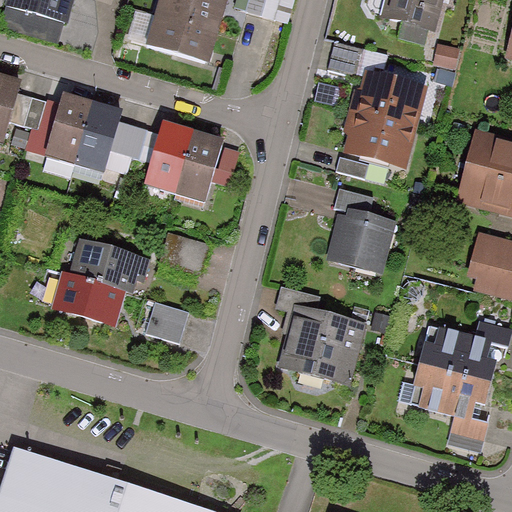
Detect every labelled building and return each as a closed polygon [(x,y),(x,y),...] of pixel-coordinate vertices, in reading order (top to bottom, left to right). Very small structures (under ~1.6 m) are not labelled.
[(14,0),(12,9),(63,23),(69,0),(14,0)] [(211,0),(166,0),(161,17),(215,33),(223,4),(211,0)] [(292,0),(250,0),(247,12),(286,23),(292,0)] [(441,0),(393,0),(388,19),(433,32),(441,0)] [(161,17),(152,47),(206,63),(215,33),(161,17)] [(366,50),(336,42),(328,72),(359,80),(366,50)] [(369,78),(359,115),(414,130),(424,93),(369,78)] [(0,137),(7,140),(11,124),(20,95),(21,88),(0,82),(0,137)] [(62,107),(20,95),(11,124),(54,136),(62,107)] [(93,108),(64,100),(62,107),(54,136),(49,153),(77,161),(93,108)] [(121,116),(93,108),(77,161),(106,169),(111,153),(119,124),(121,116)] [(359,115),(349,151),(405,166),(414,130),(359,115)] [(163,137),(119,124),(111,153),(155,166),(163,137)] [(194,139),(165,130),(163,137),(155,166),(150,183),(179,191),(194,139)] [(223,147),(194,139),(179,191),(208,199),(223,147)] [(511,146),(482,139),(467,198),(511,209),(511,146)] [(341,158),(337,172),(367,181),(371,166),(341,158)] [(353,215),(371,219),(376,199),(341,190),(335,210),(353,215)] [(371,219),(353,215),(352,220),(344,218),(333,261),(357,268),(359,261),(382,267),(394,225),(371,219)] [(207,245),(169,236),(161,266),(199,276),(207,245)] [(511,247),(486,241),(477,274),(482,276),(478,292),(511,300),(511,247)] [(149,263),(89,244),(79,279),(120,292),(127,294),(129,286),(133,287),(136,278),(144,280),(149,263)] [(110,325),(120,292),(79,279),(71,276),(61,310),(110,325)] [(297,309),(317,314),(321,298),(284,288),(279,309),(296,313),(297,309)] [(190,313),(156,304),(148,335),(182,344),(190,313)] [(317,314),(297,309),(296,313),(282,367),(301,372),(303,365),(327,372),(325,379),(350,385),(366,326),(339,319),(338,324),(315,319),(317,314)] [(511,331),(481,323),(476,340),(493,344),(509,349),(511,337),(511,331)] [(426,345),(420,366),(492,385),(498,364),(488,361),(493,344),(476,340),(440,331),(436,347),(426,345)] [(425,390),(420,407),(456,416),(473,420),(477,404),(487,407),(492,385),(420,366),(415,387),(425,390)] [(473,420),(456,416),(448,445),(482,454),(490,425),(473,420)] [(104,479),(20,452),(0,511),(202,511),(118,484),(122,473),(107,468),(104,479)]
